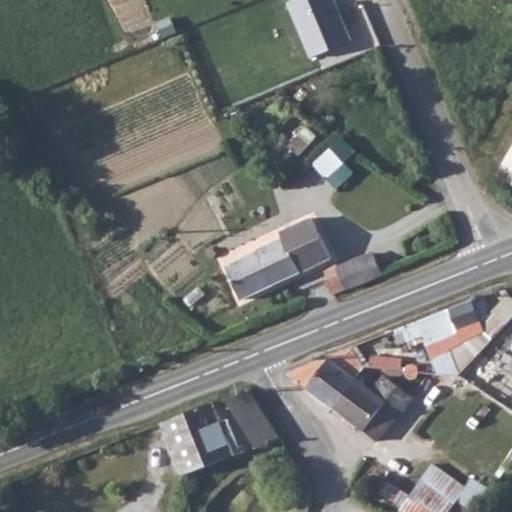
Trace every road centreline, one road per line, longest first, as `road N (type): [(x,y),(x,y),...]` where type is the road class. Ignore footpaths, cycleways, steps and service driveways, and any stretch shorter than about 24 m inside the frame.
road 1 (unclassified): [(495,262),(385,0)]
road 2 (secondary): [(254,357),(0,458)]
road 3 (secondary): [(495,262),(254,357)]
road 4 (unclassified): [(254,357),(309,441),(325,511)]
